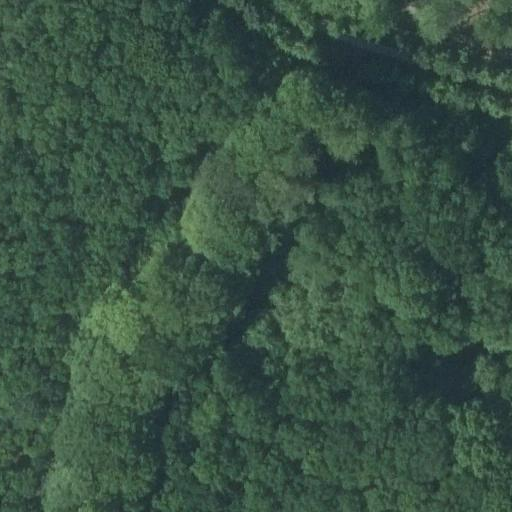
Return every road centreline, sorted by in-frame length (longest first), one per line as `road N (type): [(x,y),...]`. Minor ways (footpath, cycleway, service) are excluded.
road 1 (track): [(403,0),(313,98),(143,322),(116,374),(88,511)]
road 2 (track): [(511,89),(313,24),(276,0)]
road 3 (track): [(511,55),(404,17),(393,0)]
